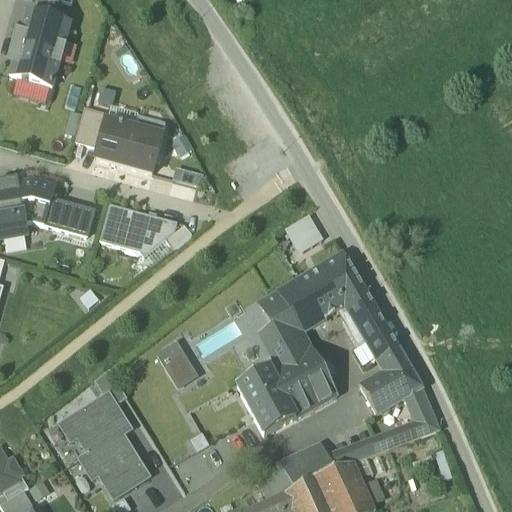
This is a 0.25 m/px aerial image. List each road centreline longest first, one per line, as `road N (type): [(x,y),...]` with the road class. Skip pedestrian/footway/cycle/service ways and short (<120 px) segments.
road 1 (residential): [(197,0),(420,364),(486,511)]
road 2 (residential): [(0,158),(211,216)]
